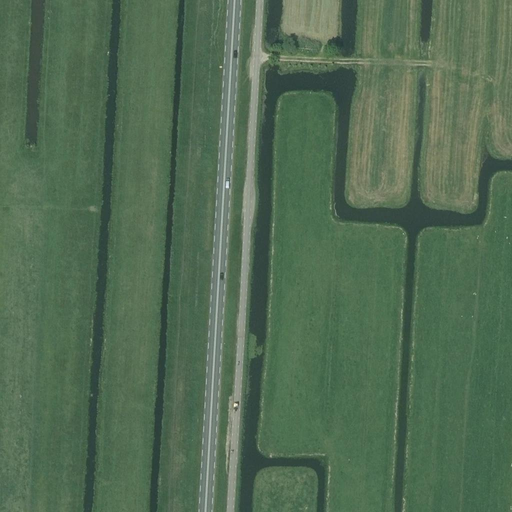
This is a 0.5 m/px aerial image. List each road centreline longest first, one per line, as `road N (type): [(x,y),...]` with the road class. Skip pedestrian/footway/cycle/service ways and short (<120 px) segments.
road 1 (primary): [(204,511),(234,0)]
road 2 (unclassified): [(230,511),(259,0)]
